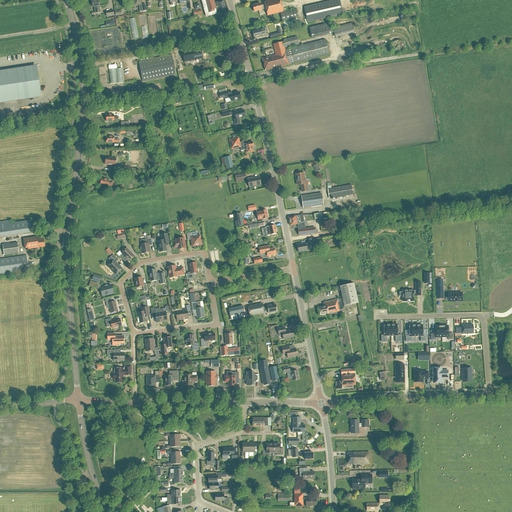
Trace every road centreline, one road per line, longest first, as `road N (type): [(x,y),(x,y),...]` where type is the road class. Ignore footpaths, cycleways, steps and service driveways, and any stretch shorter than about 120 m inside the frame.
road 1 (tertiary): [(78,399),(66,268),(82,65),(65,0)]
road 2 (residential): [(293,268),(229,0)]
road 3 (track): [(287,242),(511,204)]
road 4 (residential): [(488,395),(483,315),(381,317)]
road 5 (residential): [(210,282),(205,252),(141,263),(120,282),(132,333)]
road 6 (tertiary): [(321,403),(488,395)]
road 7 (tertiary): [(242,401),(78,399)]
road 8 (residential): [(321,403),(293,268)]
road 9 (residential): [(132,333),(217,325),(210,282)]
road 10 (residential): [(223,511),(198,499),(196,448),(237,432)]
